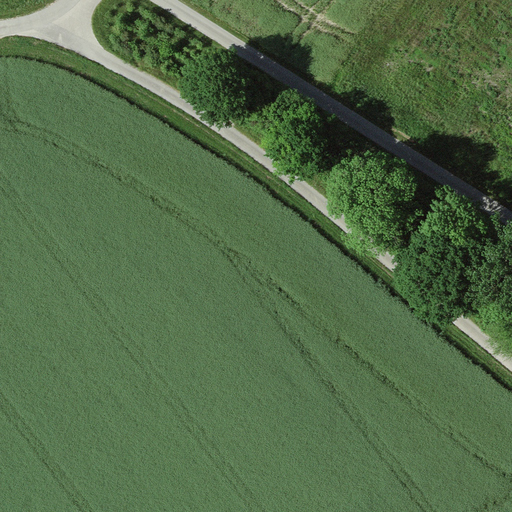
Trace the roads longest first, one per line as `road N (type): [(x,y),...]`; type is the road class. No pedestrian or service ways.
road 1 (track): [(30,22),(234,136),(511,363)]
road 2 (track): [(160,0),(511,221)]
